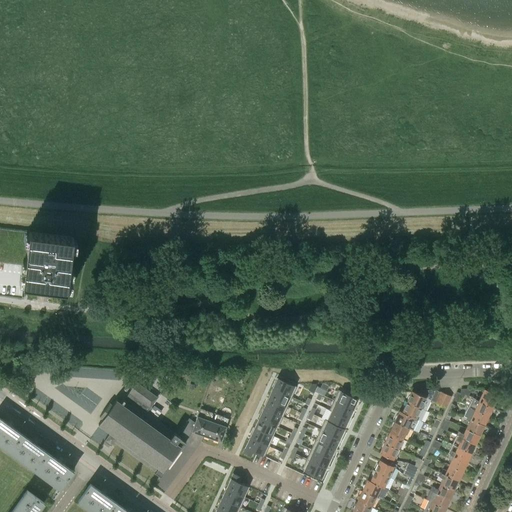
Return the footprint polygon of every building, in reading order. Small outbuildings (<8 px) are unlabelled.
[(0,295),(22,298),(24,284),(23,284),(25,263),(29,232),(0,228),(0,295)] [(25,263),(23,284),(24,284),(27,284),(37,285),(43,286),(67,289),(67,286),(73,237),(29,232),(25,263)] [(226,426),(219,424),(196,416),(194,423),(189,419),(177,434),(174,432),(173,433),(155,419),(161,411),(155,407),(149,415),(146,413),(157,397),(131,378),(124,389),(128,392),(120,402),(116,399),(112,405),(109,402),(99,416),(102,419),(98,424),(110,433),(104,440),(111,445),(113,442),(114,441),(155,471),(155,472),(161,477),(186,442),(185,441),(192,431),(221,441),(226,426)] [(277,378),(272,388),(292,397),(297,387),(277,378)] [(315,392),(318,393),(322,395),(324,396),(326,390),(317,386),(315,392)] [(272,388),(268,398),(287,407),(292,397),(272,388)] [(461,389),(460,393),(459,396),(463,398),(465,394),(468,396),(472,388),(461,389)] [(475,399),(475,400),(492,408),(495,403),(496,403),(498,399),(497,398),(497,397),(490,394),(491,392),(484,389),(480,396),(477,395),(475,399)] [(338,390),(333,400),(353,409),(358,399),(338,390)] [(412,391),(407,402),(426,411),(430,400),(435,402),(440,392),(435,390),(420,390),(418,393),(412,391)] [(440,392),(435,402),(441,405),(447,394),(440,391),(440,392)] [(447,394),(441,405),(446,407),(451,396),(447,394)] [(473,397),(468,407),(474,410),(489,418),(492,413),(491,412),(492,408),(475,400),(475,399),(473,397)] [(268,398),(263,408),(283,417),(287,407),(268,398)] [(333,400),(329,410),(349,419),(353,409),(333,400)] [(402,412),(416,419),(418,420),(421,421),(426,411),(407,402),(402,412)] [(467,407),(463,416),(466,418),(484,426),(485,423),(487,423),(489,418),(474,410),(468,407),(467,407)] [(263,408),(259,417),(276,425),(276,426),(278,427),(283,417),(263,408)] [(326,408),(321,418),(324,420),(344,429),(349,419),(329,410),(326,408)] [(399,411),(394,422),(408,428),(409,429),(413,430),(418,420),(416,419),(402,412),(399,411)] [(259,417),(254,427),(272,435),(276,426),(276,425),(259,417)] [(0,443),(9,450),(21,434),(0,418),(0,443)] [(444,418),(440,428),(444,430),(448,420),(444,418)] [(466,418),(464,422),(468,423),(465,429),(481,436),(483,431),(482,430),(484,426),(466,418)] [(324,420),(320,429),(340,438),(344,429),(324,420)] [(394,422),(389,432),(403,439),(405,434),(408,428),(394,422)] [(254,427),(250,437),(269,446),(274,436),(272,435),(254,427)] [(320,429),(315,439),(335,448),(340,438),(320,429)] [(458,430),(456,435),(458,436),(475,444),(477,441),(478,441),(481,436),(465,429),(463,433),(458,430)] [(389,432),(384,443),(398,449),(403,439),(389,432)] [(287,437),(285,442),(290,444),(293,440),(295,434),(291,433),(289,438),(287,437)] [(34,468),(46,452),(21,434),(9,450),(34,468)] [(456,435),(451,445),(457,447),(472,454),(474,449),(474,448),(475,444),(458,436),(456,435)] [(250,437),(242,453),(250,457),(253,451),(257,453),(264,456),(269,446),(250,437)] [(315,439),(311,449),(330,458),(335,448),(315,439)] [(435,448),(438,449),(441,443),(434,440),(431,447),(435,448)] [(384,443),(380,453),(393,460),(398,449),(384,443)] [(451,445),(447,453),(449,454),(449,455),(467,463),(468,459),(470,459),(472,454),(457,447),(451,445)] [(311,449),(306,459),(326,468),(330,458),(311,449)] [(46,452),(34,468),(60,487),(72,470),(46,452)] [(449,455),(447,459),(451,460),(448,465),(464,473),(466,468),(465,467),(467,463),(449,455)] [(404,468),(415,473),(422,460),(418,458),(414,466),(407,462),(404,468)] [(306,459),(301,469),(321,478),(326,468),(306,459)] [(380,460),(375,471),(389,477),(394,466),(380,460)] [(442,469),(441,473),(458,481),(460,478),(461,478),(464,473),(448,465),(446,471),(442,469)] [(415,473),(404,468),(402,473),(409,477),(405,485),(409,486),(415,473)] [(375,471),(370,481),(381,486),(384,488),(389,477),(375,471)] [(233,473),(226,488),(243,496),(248,486),(243,484),(239,482),(241,477),(233,473)] [(419,473),(414,483),(418,485),(421,486),(423,480),(425,476),(419,473)] [(441,473),(439,477),(442,478),(440,484),(455,491),(457,486),(457,485),(458,481),(441,473)] [(367,480),(362,490),(376,497),(378,497),(383,500),(388,490),(384,488),(381,486),(370,481),(367,480)] [(107,511),(115,502),(103,493),(90,483),(78,500),(94,511),(107,511)] [(433,487),(432,491),(450,499),(451,496),(453,496),(455,491),(440,484),(437,489),(433,487)] [(226,488),(221,498),(241,507),(245,497),(243,496),(226,488)] [(28,490),(11,511),(36,511),(44,501),(28,490)] [(362,490),(357,501),(371,507),(373,503),(376,497),(362,490)] [(430,495),(428,500),(431,502),(447,509),(449,504),(448,503),(450,499),(432,491),(430,495)] [(221,498),(217,508),(225,511),(238,511),(241,507),(221,498)] [(425,506),(423,510),(428,511),(445,511),(447,509),(431,502),(428,500),(426,506),(425,506)] [(357,501),(353,511),(354,511),(368,511),(371,507),(357,501)] [(129,511),(115,502),(107,511),(129,511)]
